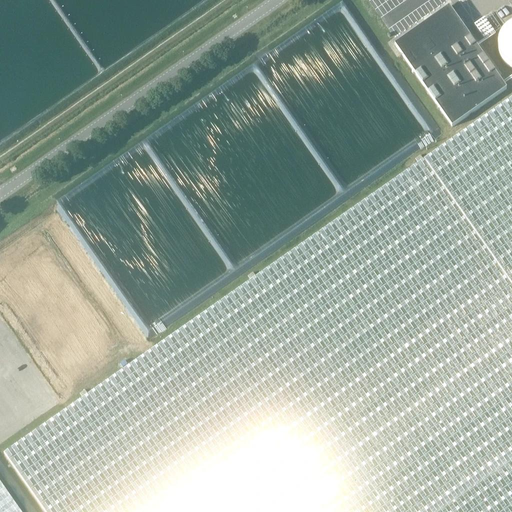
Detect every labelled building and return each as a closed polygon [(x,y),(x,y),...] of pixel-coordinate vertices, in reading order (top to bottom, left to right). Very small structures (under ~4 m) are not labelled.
[(394,45),(452,128),(507,90),(449,7),(394,45)] [(467,22),(475,38),(487,32),(478,16),(467,22)] [(511,25),(510,26),(509,27),(507,28),(506,29),(504,31),(503,32),(502,34),(501,35),(500,37),(500,38),(499,40),(498,42),(498,44),(498,47),(498,49),(499,52),(500,55),(501,57),(502,60),(504,62),(505,64),(507,65),(510,67),(511,67),(511,25)] [(71,408),(4,455),(43,511),(511,511),(511,99),(392,183),(71,408)] [(0,511),(18,511),(6,495),(0,485),(0,511)]
